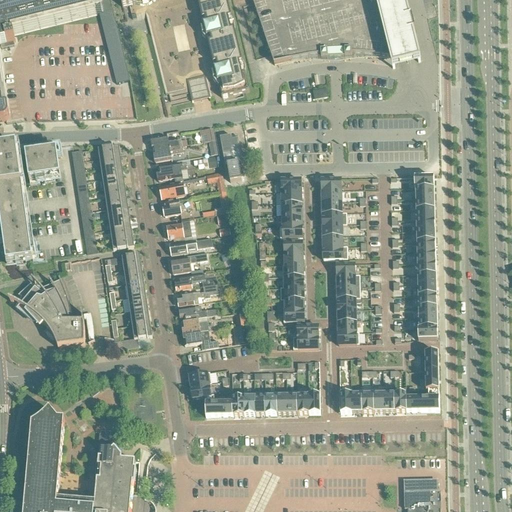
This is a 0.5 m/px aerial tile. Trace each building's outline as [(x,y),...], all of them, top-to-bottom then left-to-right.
[(104,12),(101,1),(101,0),(58,0),(2,14),(2,16),(0,16),(0,124),(5,124),(6,123),(7,123),(8,122),(9,121),(9,120),(10,119),(10,117),(9,113),(8,110),(4,110),(0,81),(0,48),(1,48),(2,52),(15,49),(14,45),(16,45),(14,37),(13,38),(12,35),(104,12)] [(131,84),(109,0),(103,0),(101,1),(104,12),(105,16),(100,17),(102,26),(117,87),(131,84)] [(120,0),(123,10),(124,10),(130,8),(132,17),(133,22),(137,21),(136,16),(141,15),(146,14),(166,97),(180,94),(184,107),(192,105),(211,100),(215,99),(216,106),(223,104),(222,101),(250,94),(245,77),(242,66),(243,66),(234,32),(231,22),(232,21),(226,0),(120,0)] [(252,0),(274,67),(279,66),(284,64),(290,62),(295,61),(300,60),(306,59),(311,58),(316,58),(321,57),(321,60),(328,59),(345,58),(345,59),(352,59),(352,56),(356,56),(361,56),(365,56),(370,57),(375,57),(381,58),(386,59),(390,59),(390,62),(393,71),(421,64),(414,36),(416,35),(413,22),(411,22),(405,0),(252,0)] [(279,66),(274,67),(274,69),(279,68),(287,66),(296,65),(303,64),(312,64),(320,65),(325,66),(328,68),(331,69),(333,69),(339,69),(341,68),(344,66),(347,65),(353,63),(360,62),(366,61),(374,61),(381,61),(390,62),(390,59),(386,59),(381,58),(375,57),(370,57),(365,56),(361,56),(356,56),(352,56),(352,59),(345,59),(345,58),(328,59),(321,60),(321,57),(316,58),(311,58),(306,59),(300,60),(295,61),(290,62),(284,64),(279,66)] [(328,100),(327,92),(314,95),(315,103),(328,100)] [(216,144),(214,132),(207,133),(203,134),(205,146),(209,145),(210,145),(216,144)] [(220,140),(226,169),(228,169),(231,185),(242,183),(244,183),(241,166),(243,166),(238,141),(232,142),(232,138),(220,140)] [(153,150),(154,154),(180,149),(179,144),(169,146),(168,140),(152,143),(152,145),(151,146),(151,149),(153,150)] [(210,145),(209,145),(212,159),(218,157),(216,144),(210,145)] [(99,152),(100,163),(105,162),(116,160),(121,160),(120,149),(114,150),(103,152),(99,152)] [(180,149),(154,154),(154,159),(153,160),(154,162),(155,163),(156,166),(172,163),(171,156),(181,155),(180,149)] [(0,214),(7,266),(33,263),(23,188),(19,156),(18,150),(0,152),(0,214)] [(58,154),(26,158),(30,184),(61,180),(58,154)] [(73,157),(74,167),(83,165),(82,155),(73,156),(73,157)] [(100,163),(102,173),(106,172),(117,171),(123,170),(121,160),(116,160),(105,162),(100,163)] [(217,160),(209,161),(211,171),(218,170),(217,160)] [(74,167),(76,177),(85,175),(83,165),(74,167)] [(157,179),(157,182),(159,183),(159,184),(175,182),(175,185),(183,184),(182,174),(187,173),(186,167),(173,169),(173,167),(166,168),(166,170),(158,171),(159,176),(158,176),(158,178),(157,179)] [(102,173),(103,183),(108,182),(119,181),(124,180),(123,170),(117,171),(106,172),(102,173)] [(76,177),(78,187),(86,185),(85,175),(76,177)] [(207,180),(208,186),(222,184),(221,178),(207,180)] [(103,183),(105,193),(109,192),(120,191),(126,190),(124,180),(119,181),(108,182),(103,183)] [(434,181),(414,181),(415,192),(434,192),(434,181)] [(342,183),(322,183),(322,195),(342,195),(342,183)] [(302,196),(301,184),(282,184),(282,197),(302,196)] [(78,187),(79,197),(88,196),(86,185),(78,187)] [(160,190),(161,195),(160,195),(161,202),(162,202),(163,203),(186,199),(183,185),(170,187),(171,189),(160,190)] [(105,193),(106,203),(111,202),(122,201),(127,200),(126,190),(120,191),(109,192),(105,193)] [(434,192),(415,192),(415,193),(416,193),(416,203),(434,203),(434,192)] [(342,195),(322,195),(323,207),(342,206),(342,195)] [(79,197),(81,207),(89,206),(88,196),(79,197)] [(302,208),(302,196),(282,197),(282,208),(302,208)] [(106,203),(108,213),(112,213),(123,211),(129,210),(127,200),(122,201),(111,202),(106,203)] [(165,206),(166,211),(164,211),(164,213),(163,213),(164,218),(165,218),(165,220),(182,217),(181,213),(192,211),(190,205),(180,207),(180,203),(165,206)] [(434,203),(416,203),(416,214),(435,213),(434,203)] [(81,207),(82,217),(91,216),(89,206),(81,207)] [(342,206),(323,207),(323,218),(343,217),(342,206)] [(302,220),(302,208),(282,208),(283,220),(302,220)] [(108,213),(109,223),(114,223),(125,221),(130,220),(129,210),(123,211),(112,213),(108,213)] [(214,212),(215,219),(228,217),(227,210),(214,212)] [(435,213),(416,214),(416,225),(435,224),(435,213)] [(82,217),(84,227),(92,226),(91,216),(82,217)] [(343,217),(323,218),(323,229),(343,229),(343,217)] [(218,219),(219,228),(229,227),(228,218),(218,219)] [(109,223),(111,233),(115,233),(126,231),(132,230),(130,220),(125,221),(114,223),(109,223)] [(302,230),(302,220),(283,220),(283,230),(281,230),(281,231),(302,230)] [(435,224),(416,225),(417,236),(435,235),(435,224)] [(174,242),(175,248),(186,246),(185,241),(192,240),(190,225),(182,226),(183,228),(167,230),(168,236),(167,236),(166,237),(167,241),(168,242),(169,242),(169,243),(174,242)] [(84,227),(85,237),(94,236),(92,226),(84,227)] [(343,229),(323,229),(323,241),(343,240),(343,229)] [(111,233),(112,243),(117,243),(128,241),(133,240),(132,230),(126,231),(115,233),(111,233)] [(303,242),(302,230),(281,231),(281,243),(303,242)] [(220,233),(221,240),(231,238),(230,231),(220,233)] [(435,235),(417,236),(417,246),(435,246),(435,235)] [(85,237),(87,247),(95,246),(94,236),(85,237)] [(117,243),(112,243),(114,254),(118,253),(129,252),(135,251),(133,240),(128,241),(117,243)] [(343,240),(323,241),(324,252),(343,251),(343,240)] [(196,245),(186,246),(175,248),(170,249),(170,252),(169,253),(170,257),(171,257),(171,259),(188,257),(188,256),(197,254),(197,251),(211,248),(210,243),(196,245)] [(95,246),(87,247),(88,258),(97,256),(95,246)] [(303,258),(303,246),(285,246),(285,258),(303,258)] [(435,246),(417,246),(417,257),(436,257),(435,246)] [(343,251),(324,252),(324,264),(344,264),(343,251)] [(224,258),(227,264),(236,260),(233,254),(224,258)] [(436,257),(417,257),(418,268),(436,267),(436,257)] [(122,261),(124,275),(142,272),(140,258),(122,261)] [(303,269),(303,258),(285,258),(285,269),(283,269),(303,269)] [(192,275),(192,280),(204,278),(204,274),(202,274),(201,273),(192,275),(190,267),(200,265),(199,259),(185,261),(185,263),(172,265),(173,271),(172,272),(172,275),(173,276),(174,278),(192,275)] [(436,267),(418,268),(418,279),(436,278),(436,267)] [(356,268),(337,268),(337,280),(356,280),(356,268)] [(304,280),(303,269),(283,269),(283,281),(304,280)] [(124,275),(126,288),(144,286),(142,272),(124,275)] [(203,285),(204,290),(217,288),(216,280),(205,281),(205,278),(204,278),(192,280),(178,282),(178,285),(176,286),(176,287),(174,289),(175,292),(177,293),(177,294),(193,292),(192,287),(203,285)] [(436,278),(418,279),(418,289),(436,289),(436,278)] [(304,292),(304,280),(283,281),(283,292),(281,292),(304,292)] [(356,280),(337,280),(338,291),(356,291),(356,280)] [(49,333),(47,334),(51,340),(53,339),(55,342),(56,344),(57,347),(58,348),(58,350),(85,347),(85,343),(85,339),(85,337),(85,334),(85,330),(84,326),(84,323),(84,320),(83,317),(73,320),(73,316),(71,311),(71,308),(70,305),(68,300),(67,295),(65,291),(63,286),(60,281),(59,281),(60,283),(44,290),(31,287),(19,298),(22,299),(16,310),(18,312),(17,313),(34,328),(35,327),(41,333),(45,328),(47,331),(49,333)] [(126,288),(128,302),(146,299),(144,286),(126,288)] [(217,288),(204,290),(204,295),(200,296),(200,295),(180,298),(181,301),(178,302),(178,303),(177,305),(177,308),(179,309),(180,311),(199,308),(198,302),(205,301),(205,302),(210,301),(210,299),(219,297),(217,288)] [(436,289),(418,289),(418,300),(437,300),(436,289)] [(356,291),(338,291),(338,303),(356,302),(356,291)] [(304,303),(304,292),(281,292),(281,304),(304,303)] [(128,302),(130,316),(148,313),(146,299),(128,302)] [(437,300),(418,300),(419,311),(437,311),(437,300)] [(356,302),(338,303),(338,314),(357,314),(356,302)] [(304,314),(304,303),(281,304),(284,304),(284,314),(304,314)] [(201,309),(180,313),(180,314),(178,316),(179,319),(181,320),(181,321),(184,321),(184,324),(218,319),(217,313),(202,315),(201,309)] [(437,311),(419,311),(419,322),(437,321),(437,311)] [(130,316),(132,329),(151,326),(148,313),(130,316)] [(305,326),(304,314),(284,314),(284,326),(305,326)] [(357,314),(338,314),(338,326),(357,325),(357,314)] [(235,319),(236,330),(247,328),(245,318),(235,319)] [(419,332),(418,332),(418,333),(437,332),(437,321),(419,322),(419,332)] [(182,326),(184,338),(209,334),(208,325),(200,326),(199,324),(182,326)] [(357,325),(338,326),(339,337),(357,337),(357,325)] [(151,326),(132,329),(134,343),(114,346),(116,355),(139,351),(138,343),(153,340),(151,326)] [(247,328),(236,330),(238,344),(248,343),(248,342),(249,342),(247,328)] [(319,341),(319,329),(307,329),(295,330),(296,341),(293,341),(293,342),(319,341)] [(437,332),(418,333),(418,344),(438,344),(437,332)] [(209,334),(184,338),(185,349),(205,346),(206,353),(219,351),(218,344),(211,345),(209,334)] [(357,337),(339,337),(339,349),(357,349),(357,337)] [(319,353),(319,341),(293,342),(294,354),(319,353)] [(438,356),(426,356),(426,375),(439,375),(438,356)] [(439,375),(426,375),(426,394),(429,394),(439,394),(439,375)] [(212,387),(210,376),(190,379),(191,390),(212,387)] [(211,399),(210,388),(212,388),(212,387),(191,390),(193,403),(206,401),(206,400),(211,399)] [(352,417),(352,392),(340,393),(341,417),(352,417)] [(363,416),(363,393),(352,394),(352,392),(352,417),(363,416)] [(374,416),(373,393),(363,393),(363,416),(374,416)] [(385,416),(384,395),(374,395),(374,393),(373,393),(374,416),(385,416)] [(429,401),(406,402),(407,416),(439,415),(439,394),(429,394),(429,401)] [(288,418),(287,395),(276,396),(277,419),(288,418)] [(298,418),(298,395),(297,395),(298,398),(288,398),(288,395),(287,395),(288,418),(298,418)] [(310,418),(309,395),(298,395),(298,418),(310,418)] [(321,418),(320,398),(309,398),(309,395),(310,418),(321,418)] [(396,416),(395,397),(385,398),(384,395),(385,416),(396,416)] [(245,420),(244,396),(244,401),(233,402),(234,420),(245,420)] [(255,419),(255,396),(244,396),(245,420),(255,419)] [(266,419),(266,396),(265,396),(265,401),(255,401),(255,396),(255,419),(266,419)] [(277,419),(276,396),(266,396),(266,419),(277,419)] [(406,397),(395,397),(396,416),(407,416),(406,402),(406,397)] [(234,420),(233,402),(233,406),(227,406),(215,407),(214,399),(211,399),(206,400),(206,401),(206,420),(234,420)] [(131,511),(134,486),(136,487),(137,472),(135,472),(136,464),(122,463),(123,460),(116,451),(117,435),(100,434),(98,460),(104,460),(104,461),(99,461),(96,505),(58,501),(65,423),(59,422),(50,412),(48,414),(46,416),(45,418),(42,420),(40,422),(37,424),(35,425),(33,427),(25,511),(131,511)] [(437,483),(405,484),(405,511),(438,511),(437,511),(437,494),(437,483)]
